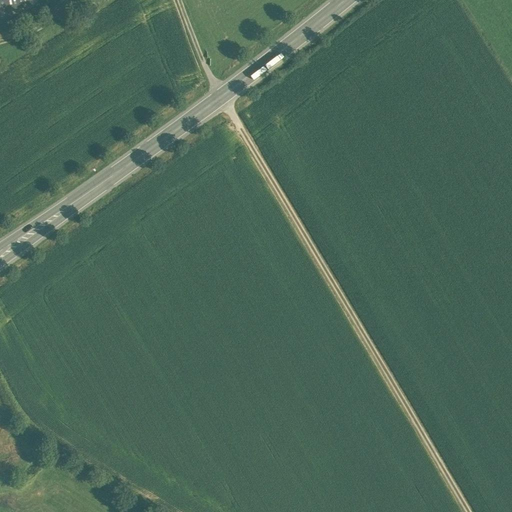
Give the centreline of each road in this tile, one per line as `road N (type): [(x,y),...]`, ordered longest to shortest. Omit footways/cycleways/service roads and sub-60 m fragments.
road 1 (track): [(471,511),(202,58)]
road 2 (secondary): [(0,254),(347,0)]
